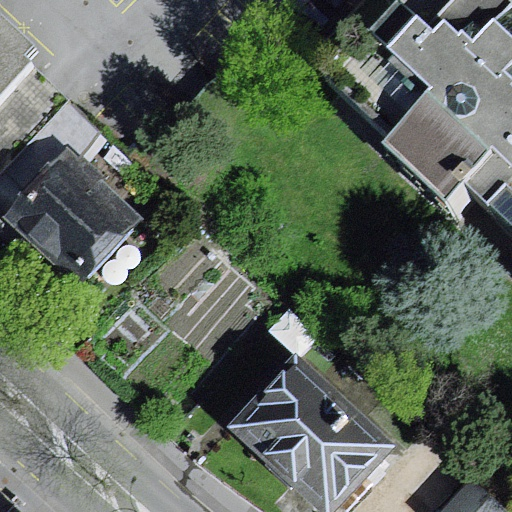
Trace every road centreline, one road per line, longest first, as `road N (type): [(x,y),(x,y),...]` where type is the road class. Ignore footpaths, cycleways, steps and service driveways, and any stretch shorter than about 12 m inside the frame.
road 1 (primary): [(171,511),(0,346)]
road 2 (primary): [(0,426),(92,511)]
